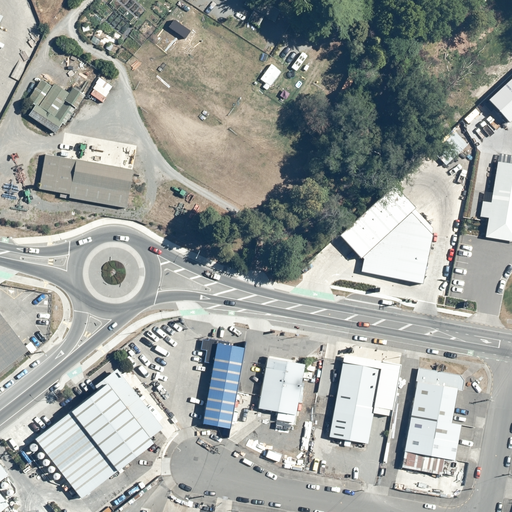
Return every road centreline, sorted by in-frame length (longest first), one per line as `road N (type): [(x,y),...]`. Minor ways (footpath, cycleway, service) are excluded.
road 1 (secondary): [(511,345),(236,294)]
road 2 (unclassified): [(385,511),(269,489),(199,465)]
road 3 (unclassified): [(511,358),(487,511)]
